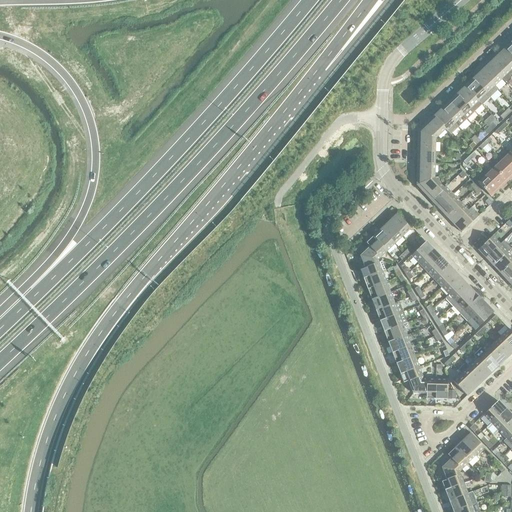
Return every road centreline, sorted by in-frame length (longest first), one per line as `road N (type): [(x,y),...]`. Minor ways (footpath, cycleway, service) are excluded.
road 1 (motorway): [(30,511),(53,421),(81,360),(318,67)]
road 2 (motorway): [(0,361),(142,223),(340,0)]
road 3 (motorway): [(309,0),(190,136),(0,328)]
road 4 (motorway): [(0,37),(43,56),(73,86),(89,119),(95,162),(74,228),(0,316)]
road 5 (tertiary): [(382,119),(388,67),(460,0)]
road 6 (unclassified): [(382,119),(355,118),(325,134),(279,201)]
road 7 (residential): [(406,120),(511,26)]
